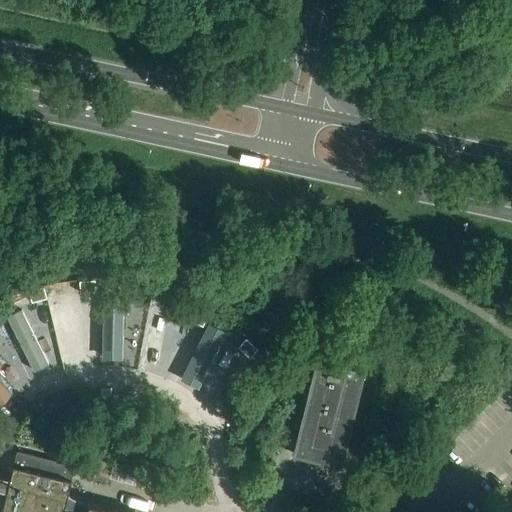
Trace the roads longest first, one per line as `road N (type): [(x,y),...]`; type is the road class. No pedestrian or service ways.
road 1 (primary): [(0,104),(273,164)]
road 2 (residential): [(231,511),(214,440),(198,411),(131,380),(73,380),(48,389)]
road 3 (primary): [(226,97),(0,49)]
road 4 (primary): [(301,170),(511,216)]
road 5 (primary): [(511,157),(365,126)]
